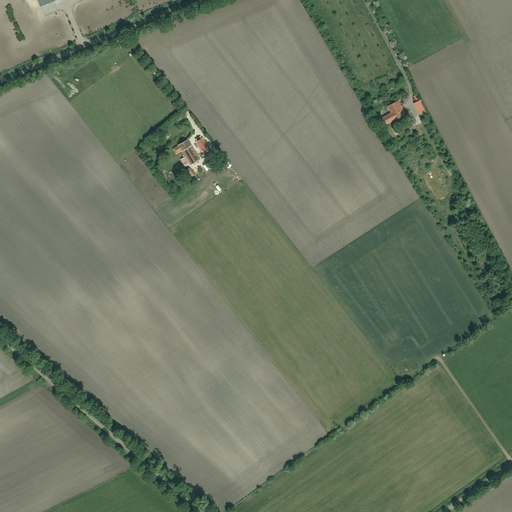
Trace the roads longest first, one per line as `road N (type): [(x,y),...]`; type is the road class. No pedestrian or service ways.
road 1 (residential): [(0,338),(198,511)]
road 2 (residential): [(0,81),(194,0)]
road 3 (track): [(511,463),(436,355)]
